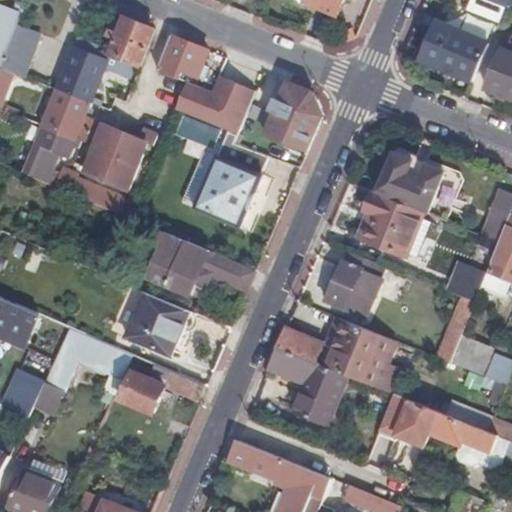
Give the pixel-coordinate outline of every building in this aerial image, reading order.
[(308,0),(307,4),(339,17),(345,0),(308,0)] [(507,7),(489,0),(474,0),(471,9),(500,21),(507,7)] [(511,0),(489,0),(507,7),(511,8),(511,6),(511,0)] [(0,74),(1,71),(16,34),(22,17),(0,8),(0,74)] [(143,26),(125,19),(119,35),(111,31),(108,38),(117,42),(110,57),(126,63),(141,69),(156,31),(143,26)] [(424,60),(474,81),(490,44),(439,22),(424,60)] [(40,43),(16,34),(1,71),(26,80),(40,43)] [(78,38),(58,90),(92,104),(105,71),(120,78),(126,63),(110,57),(98,52),(99,46),(78,38)] [(202,50),(172,38),(158,73),(179,80),(183,72),(200,78),(210,53),(202,50)] [(511,39),(508,50),(504,49),(488,87),(511,97),(511,39)] [(227,60),(220,57),(218,64),(225,67),(227,60)] [(188,84),(178,112),(230,133),(239,136),(257,93),(220,78),(214,94),(188,84)] [(295,148),(308,154),(317,132),(324,117),(313,94),(288,84),(280,104),(275,103),(271,111),(276,113),(274,119),(270,118),(267,125),(271,127),(263,146),(291,157),(295,148)] [(58,90),(43,128),(78,141),(78,139),(86,119),(92,104),(58,90)] [(78,139),(84,141),(88,143),(96,123),(86,119),(78,139)] [(96,123),(88,143),(98,146),(87,174),(130,191),(149,144),(155,146),(160,136),(144,130),(144,132),(136,129),(133,138),(130,137),(106,126),(104,127),(96,123)] [(32,158),(25,175),(55,188),(63,169),(49,164),(54,153),(69,161),(78,141),(43,128),(33,153),(27,150),(26,155),(32,158)] [(263,175),(271,158),(236,144),(239,136),(230,133),(197,211),(243,230),(250,213),(251,213),(252,210),(251,210),(257,196),(258,197),(260,194),(259,193),(266,177),(263,175)] [(393,194),(392,199),(407,205),(422,176),(435,182),(439,172),(395,152),(379,188),(393,194)] [(55,188),(133,220),(136,221),(139,213),(124,207),(126,201),(104,192),(104,191),(77,180),(79,176),(63,169),(55,188)] [(511,215),(511,211),(511,192),(502,195),(486,236),(500,242),(511,215)] [(392,199),(377,193),(369,213),(373,215),(363,239),(406,256),(424,212),(407,205),(392,199)] [(511,215),(500,242),(487,275),(483,285),(505,294),(510,279),(511,280),(511,215)] [(137,233),(142,224),(136,221),(133,220),(127,232),(133,235),(135,232),(137,233)] [(3,233),(42,249),(45,239),(15,226),(13,229),(5,226),(3,233)] [(242,282),(251,286),(257,272),(165,233),(158,248),(162,250),(149,279),(191,297),(198,282),(205,286),(209,277),(239,290),(242,282)] [(380,264),(349,252),(328,301),(366,317),(382,280),(375,277),(380,264)] [(476,302),(483,285),(487,275),(461,264),(449,292),(463,297),(476,302)] [(172,357),(191,313),(146,293),(127,338),(172,357)] [(464,332),(476,302),(463,297),(451,327),(464,332)] [(0,320),(32,334),(39,316),(0,299),(0,320)] [(396,340),(340,318),(328,346),(337,351),(331,369),(348,375),(391,393),(400,368),(387,363),(396,340)] [(325,343),(287,327),(278,347),(317,363),(325,343)] [(106,391),(117,395),(134,356),(69,329),(45,383),(66,393),(80,362),(112,376),(106,391)] [(459,345),(452,363),(454,364),(470,370),(479,344),(462,337),(459,345)] [(446,339),(438,358),(452,363),(459,345),(446,339)] [(470,370),(485,376),(495,350),(479,344),(470,370)] [(317,363),(278,347),(269,367),(306,382),(295,411),(328,425),(348,375),(331,369),(317,363)] [(458,400),(470,370),(454,364),(442,393),(458,400)] [(199,402),(206,386),(164,369),(157,384),(134,374),(123,400),(155,415),(166,387),(199,402)] [(442,412),(395,394),(385,421),(402,428),(400,435),(428,447),(433,433),(442,412)] [(476,426),(442,412),(433,433),(461,444),(457,453),(460,459),(472,465),(480,463),(499,470),(504,459),(511,440),(490,432),(485,430),(476,426)] [(13,424),(24,429),(29,418),(18,414),(13,424)] [(476,426),(485,430),(488,421),(480,417),(476,426)] [(511,425),(495,419),(490,432),(511,440),(511,425)] [(333,479),(238,440),(230,460),(296,487),(286,511),(306,511),(314,494),(326,499),(333,479)] [(0,481),(11,458),(0,452),(0,481)] [(8,511),(11,511),(63,511),(72,493),(25,473),(8,511)] [(401,511),(404,508),(352,486),(346,501),(374,511),(401,511)] [(452,511),(482,511),(487,501),(461,490),(452,511)] [(133,511),(87,493),(79,511),(133,511)]
